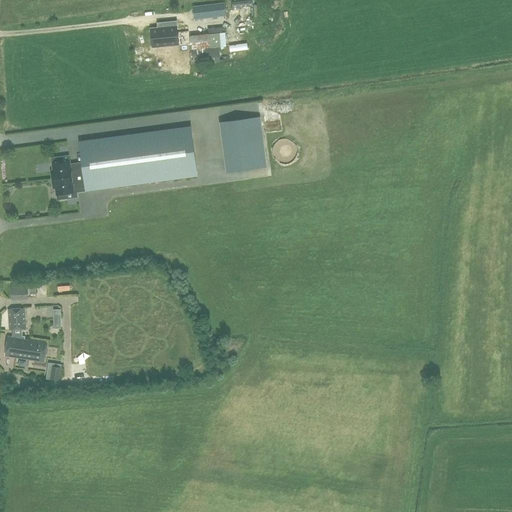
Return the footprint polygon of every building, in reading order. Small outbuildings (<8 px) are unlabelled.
[(224,3),(193,6),(194,18),(225,15),(224,3)] [(241,13),(244,18),(252,13),(249,8),(241,13)] [(160,31),(150,31),(152,48),(177,47),(176,24),(160,25),(160,31)] [(225,32),(189,35),(190,49),(226,46),(225,32)] [(190,53),(191,63),(220,62),(219,51),(190,53)] [(172,64),(173,72),(186,71),(185,63),(172,64)] [(259,115),(219,121),(226,171),(266,166),(259,115)] [(91,139),(79,141),(82,165),(70,166),(73,192),(86,191),(98,189),(197,176),(190,126),(91,140),(91,139)] [(62,161),(61,157),(52,158),(52,163),(54,177),(52,177),(54,188),(55,187),(56,195),(57,195),(57,200),(67,198),(66,193),(73,192),(70,166),(69,160),(62,161)] [(27,290),(35,290),(35,280),(26,281),(27,290)] [(26,291),(26,281),(10,281),(10,291),(26,291)] [(25,328),(24,307),(8,308),(9,329),(12,329),(22,328),(25,328)] [(43,360),(46,342),(21,338),(22,328),(12,329),(11,337),(6,336),(3,354),(43,360)] [(20,391),(23,383),(14,379),(11,387),(20,391)]
